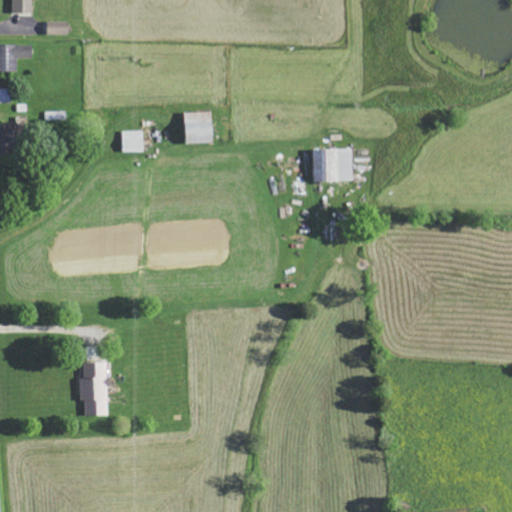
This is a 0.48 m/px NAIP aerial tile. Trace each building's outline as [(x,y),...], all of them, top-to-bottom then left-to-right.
[(34,13),(34,0),(13,0),(14,13),(34,13)] [(49,22),(49,35),(71,34),(71,22),(49,22)] [(35,46),(0,44),(0,71),(19,72),(19,58),(34,58),(35,46)] [(188,144),(216,143),(215,112),(188,113),(188,144)] [(25,123),(7,123),(6,131),(0,131),(0,154),(24,154),(25,123)] [(145,152),(145,131),(124,131),(124,152),(145,152)] [(315,150),(316,182),(355,181),(354,149),(315,150)] [(99,360),(98,348),(88,348),(89,360),(99,360)] [(83,416),(111,416),(110,363),(85,363),(85,378),(83,378),(83,416)]
